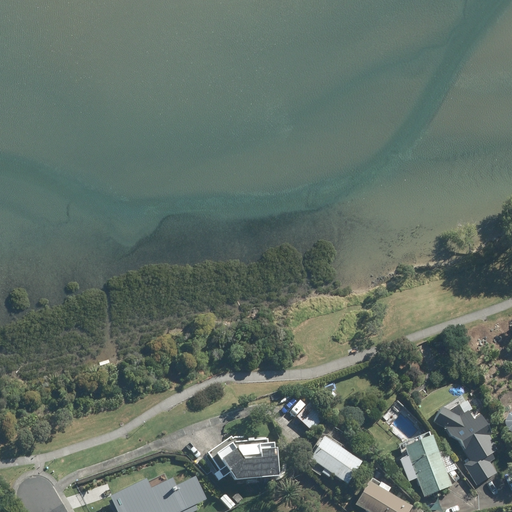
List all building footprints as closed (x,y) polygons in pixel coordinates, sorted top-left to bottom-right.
[(325,418),(310,404),(296,418),(312,432),(325,418)] [(441,410),(434,425),(445,431),(451,440),(458,443),(470,462),(463,467),(476,487),(496,474),(489,464),(495,461),(491,455),(497,451),(489,439),(492,437),(480,419),(473,423),(467,414),(464,416),(458,407),(448,414),(441,410)] [(311,460),(309,463),(315,466),(311,472),(320,478),(322,475),(329,480),(331,476),(348,486),(361,464),(340,451),(342,448),(322,436),(308,458),(311,460)] [(218,473),(213,476),(217,482),(226,477),(231,484),(235,484),(275,481),(272,446),(240,449),(232,438),(206,456),(218,473)] [(434,451),(430,440),(402,451),(405,458),(398,461),(401,468),(408,466),(422,499),(449,488),(449,486),(434,451)] [(150,472),(130,477),(134,491),(154,486),(150,472)] [(360,511),(417,511),(411,508),(410,510),(386,495),(388,492),(369,481),(353,508),(360,511)] [(134,506),(132,507),(133,511),(189,511),(188,508),(186,509),(184,503),(165,511),(163,511),(155,496),(153,497),(150,491),(140,496),(139,494),(131,499),(134,506)] [(242,500),(236,494),(231,499),(236,505),(242,500)]
